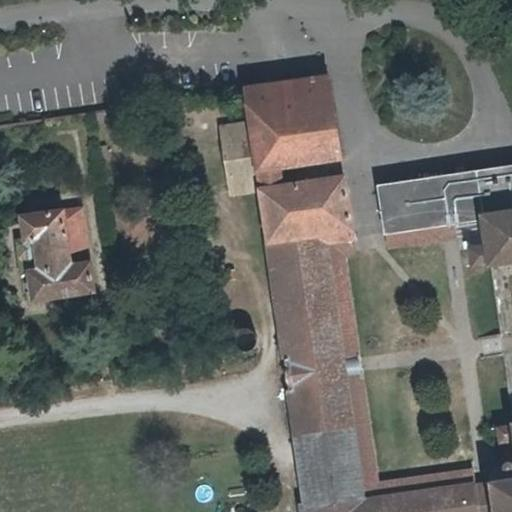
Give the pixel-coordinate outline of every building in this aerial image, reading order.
[(246,109),(252,146),(255,167),(259,194),(342,185),(331,100),(246,109)] [(219,150),(222,171),(255,167),(252,146),(219,150)] [(259,194),(255,167),(222,171),(226,204),(236,202),(260,199),(259,194)] [(511,511),(511,185),(381,207),(387,253),(467,241),(485,238),(489,266),(471,268),(474,287),(511,281),(511,443),(495,446),(497,462),(511,459),(511,495),(502,497),(493,498),(494,511),(511,511)] [(174,225),(170,198),(146,202),(149,228),(174,225)] [(240,233),(263,230),(261,214),(260,199),(236,202),(240,233)] [(327,262),(356,257),(348,201),(261,214),(263,230),(266,255),(325,247),(327,262)] [(7,254),(11,290),(24,289),(28,316),(90,308),(78,222),(16,227),(19,253),(7,254)] [(470,260),(471,268),(489,266),(485,238),(467,241),(470,260)] [(389,273),(470,260),(467,241),(387,253),(389,273)] [(266,255),(300,511),(366,511),(327,262),(325,247),(266,255)] [(366,511),(397,511),(475,500),(476,511),(494,511),(493,498),(502,497),(511,495),(511,459),(497,462),(499,480),(378,499),(345,279),(358,277),(356,257),(327,262),(366,511)] [(226,320),(230,323),(235,324),(244,323),(250,316),(251,307),(247,299),(239,294),(230,295),(223,300),(221,308),(223,317),(226,320)] [(476,337),(480,353),(502,348),(498,332),(476,337)] [(476,511),(475,500),(397,511),(476,511)]
